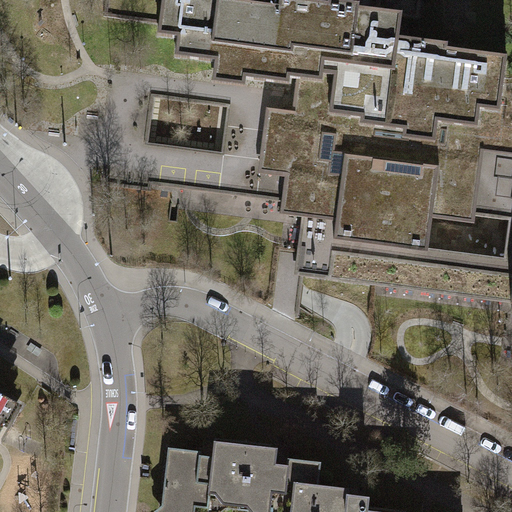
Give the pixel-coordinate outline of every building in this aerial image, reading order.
[(271,106),(263,170),(290,174),(285,212),(303,215),(338,219),(336,240),(429,252),(430,246),(434,216),(478,222),(488,150),(511,153),(511,130),(509,130),(511,108),(503,107),(506,88),(510,58),(451,51),(452,43),(403,37),(405,17),(421,19),(423,0),(164,0),(159,36),(181,39),(178,60),(219,65),(216,84),(250,89),(250,84),(292,90),(298,90),(296,109),(271,106)] [(336,240),(338,219),(303,215),(294,277),(511,304),(511,256),(430,246),(429,252),(336,240)] [(0,423),(11,403),(7,401),(9,398),(0,393),(0,423)] [(239,503),(245,444),(214,440),(213,457),(201,455),(201,451),(167,447),(161,504),(153,511),(193,511),(194,506),(209,508),(210,500),(239,503)] [(276,447),(245,444),(239,503),(266,506),(265,511),(314,511),(317,483),(319,463),(289,460),(288,463),(274,462),(276,447)] [(348,486),(317,483),(314,511),(387,511),(388,511),(366,509),(367,496),(347,494),(348,486)]
